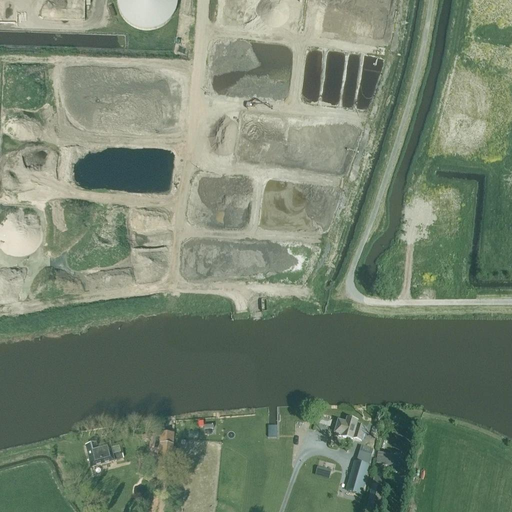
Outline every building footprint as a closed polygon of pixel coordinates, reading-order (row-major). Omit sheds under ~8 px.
[(148,30),(172,23),(179,5),(180,2),(178,0),(119,0),(119,1),(125,22),(146,30),(148,30)] [(418,200),(417,212),(437,213),(438,201),(418,200)] [(452,212),(451,234),(460,235),(461,212),(452,212)] [(318,424),(329,428),(332,419),(321,416),(318,424)] [(339,422),(335,434),(338,435),(338,436),(352,440),(353,439),(361,441),(365,428),(356,425),(357,421),(347,418),(346,424),(339,422)] [(171,471),(173,445),(174,434),(161,433),(157,470),(171,471)] [(114,462),(109,444),(96,447),(95,445),(86,447),(91,468),(114,462)] [(398,456),(377,453),(376,464),(396,467),(398,456)] [(369,466),(356,463),(347,492),(361,495),(369,466)] [(377,511),(379,511),(386,482),(373,479),(367,510),(377,511)]
